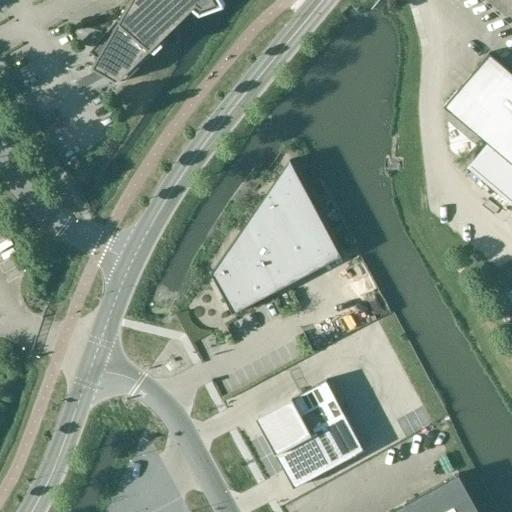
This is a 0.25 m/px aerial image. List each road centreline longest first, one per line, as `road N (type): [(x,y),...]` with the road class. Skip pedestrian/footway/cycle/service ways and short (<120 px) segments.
road 1 (tertiary): [(322,0),(178,177),(131,261)]
road 2 (unclassified): [(91,363),(161,398),(226,511)]
road 3 (unclassified): [(131,261),(37,204),(0,149)]
road 4 (tertiary): [(91,363),(32,511)]
